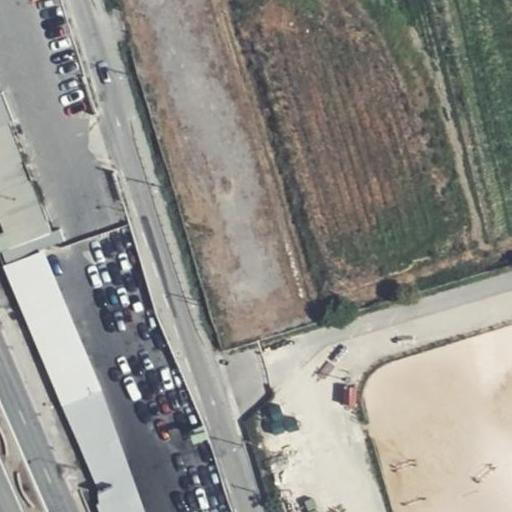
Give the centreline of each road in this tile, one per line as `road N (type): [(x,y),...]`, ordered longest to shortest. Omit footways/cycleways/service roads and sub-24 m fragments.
road 1 (unclassified): [(254,511),(88,0)]
road 2 (unknown): [(511,313),(329,377),(326,407),(361,511)]
road 3 (primary): [(73,511),(0,345)]
